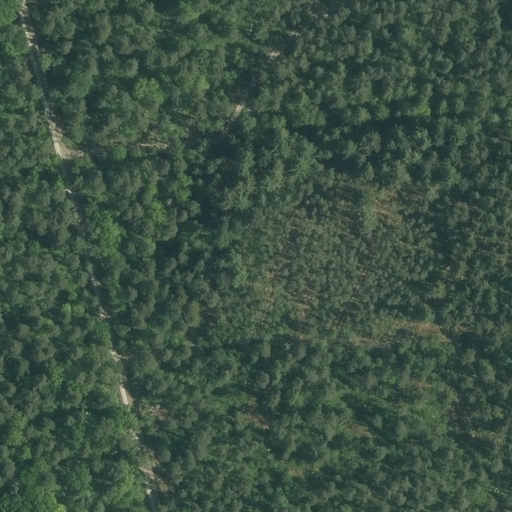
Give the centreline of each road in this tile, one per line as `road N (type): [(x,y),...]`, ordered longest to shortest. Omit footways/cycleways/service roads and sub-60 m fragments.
road 1 (track): [(159,511),(21,0)]
road 2 (track): [(225,139),(511,111)]
road 3 (track): [(225,139),(240,77),(264,47),(334,0)]
road 4 (track): [(225,139),(56,154)]
